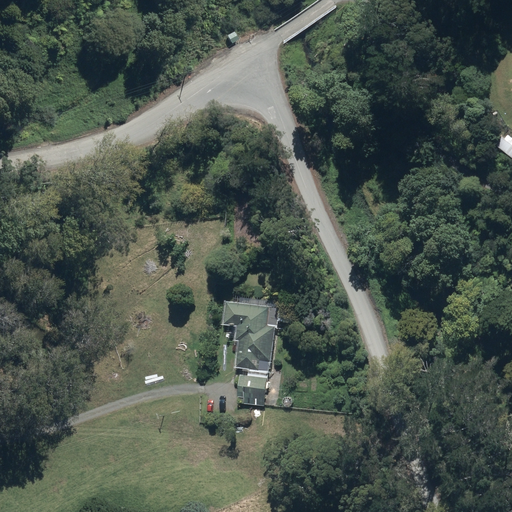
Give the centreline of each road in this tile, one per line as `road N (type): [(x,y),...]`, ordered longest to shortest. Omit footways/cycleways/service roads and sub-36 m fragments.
road 1 (unclassified): [(426,511),(271,92),(250,56)]
road 2 (unclassified): [(0,167),(144,130),(250,56)]
